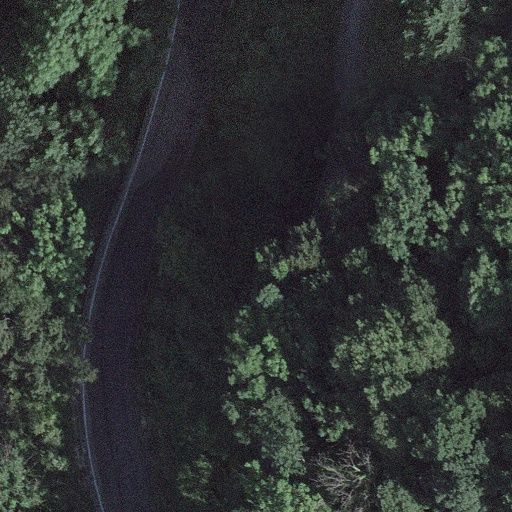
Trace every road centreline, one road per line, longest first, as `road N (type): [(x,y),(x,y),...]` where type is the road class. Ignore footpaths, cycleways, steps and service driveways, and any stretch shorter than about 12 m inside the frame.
road 1 (unclassified): [(297,511),(265,418),(266,340),(279,289),(345,171),(354,0)]
road 2 (tertiary): [(127,511),(105,393),(112,307),(199,0)]
